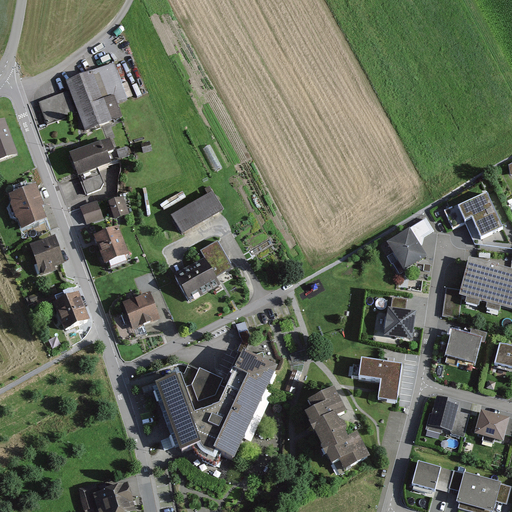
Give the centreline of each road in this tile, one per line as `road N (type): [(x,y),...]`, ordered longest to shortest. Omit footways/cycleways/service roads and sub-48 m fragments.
road 1 (residential): [(1,74),(115,376)]
road 2 (residential): [(422,383),(444,235)]
road 3 (residential): [(115,376),(151,511)]
road 4 (residential): [(388,510),(422,383)]
